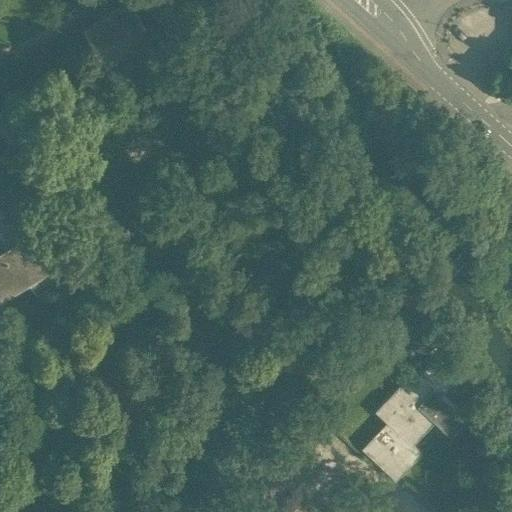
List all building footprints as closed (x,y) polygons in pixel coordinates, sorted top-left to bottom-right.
[(133,0),(127,0),(86,25),(106,57),(151,30),(133,0)] [(0,202),(21,189),(0,154),(0,202)] [(62,259),(21,190),(0,202),(0,231),(7,244),(0,247),(0,296),(29,279),(39,296),(72,275),(62,259)] [(426,318),(411,334),(428,351),(444,334),(426,318)] [(434,356),(419,372),(421,373),(406,388),(400,382),(376,408),(389,420),(365,445),(396,475),(421,449),(413,442),(436,418),(451,433),(452,431),(450,429),(463,415),(466,417),(467,416),(442,392),(456,377),(434,356)]
